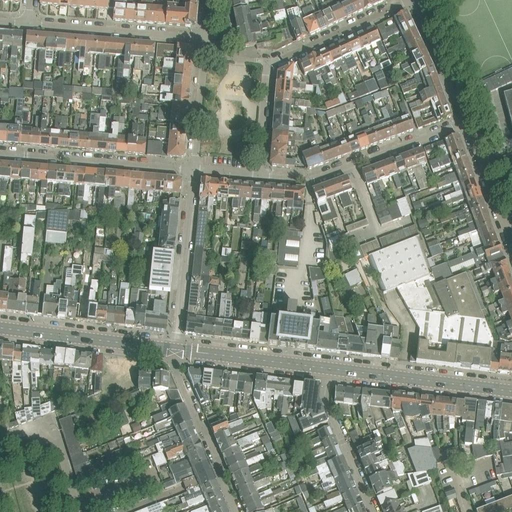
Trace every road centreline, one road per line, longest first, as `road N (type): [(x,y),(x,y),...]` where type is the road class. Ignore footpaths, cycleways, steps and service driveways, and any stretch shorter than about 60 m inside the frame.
road 1 (residential): [(256,175),(266,62),(411,0)]
road 2 (residential): [(467,123),(310,179),(256,175)]
road 3 (residential): [(194,169),(0,153)]
road 4 (tertiary): [(511,391),(332,368)]
road 5 (residential): [(175,348),(194,169)]
road 6 (residential): [(203,38),(27,23)]
road 7 (tertiary): [(175,348),(0,327)]
road 8 (residential): [(175,348),(173,364),(236,511)]
road 9 (tertiary): [(332,368),(175,348)]
road 10 (residential): [(374,511),(326,401),(332,368)]
road 11 (residential): [(467,123),(415,0)]
road 12 (residential): [(194,169),(203,38)]
road 13 (residential): [(511,242),(467,123)]
